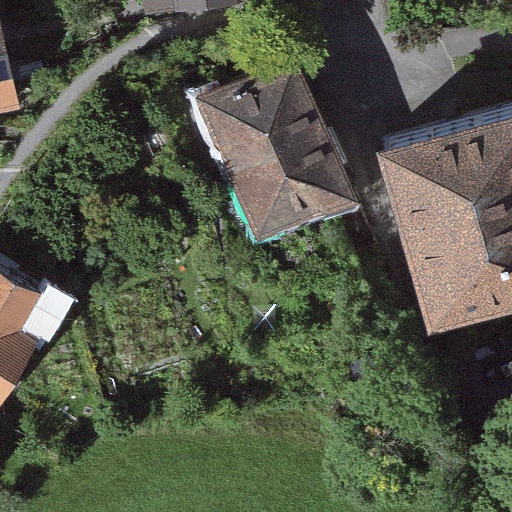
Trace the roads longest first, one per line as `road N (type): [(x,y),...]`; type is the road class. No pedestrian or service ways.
road 1 (track): [(511,419),(455,364),(424,318),(346,74)]
road 2 (track): [(511,47),(346,74)]
